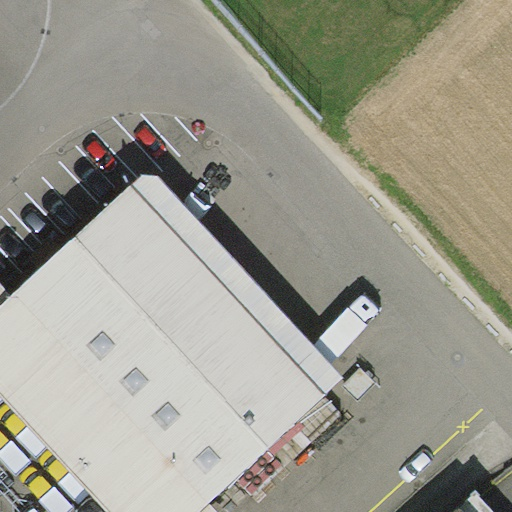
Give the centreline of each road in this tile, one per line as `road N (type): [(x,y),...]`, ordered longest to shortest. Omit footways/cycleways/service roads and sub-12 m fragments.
road 1 (unclassified): [(142,20),(296,171),(511,410)]
road 2 (unclassified): [(0,152),(142,20)]
